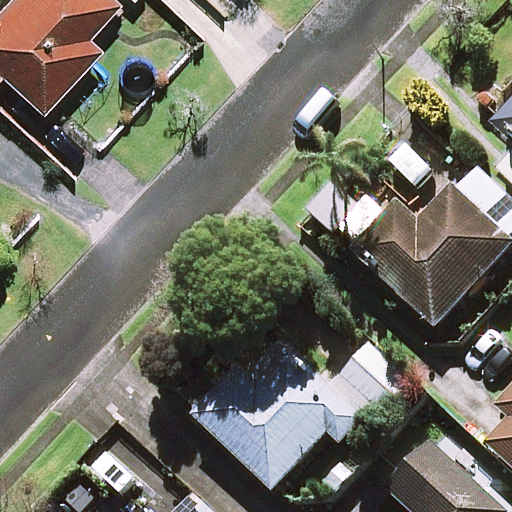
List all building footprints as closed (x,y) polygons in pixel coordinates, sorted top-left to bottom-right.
[(123,3),(119,0),(11,0),(0,13),(0,66),(48,110),(104,49),(92,37),(123,3)] [(511,109),(495,128),(511,143),(511,161),(499,176),(511,188),(511,109)] [(511,251),(511,206),(472,170),(419,228),(395,206),(350,255),(436,334),(511,251)] [(364,426),(273,340),(194,423),(273,498),(329,439),(341,450),(364,426)] [(412,392),(369,351),(341,381),(383,422),(412,392)] [(511,394),(500,407),(511,417),(511,420),(486,448),(511,472),(511,394)] [(499,511),(430,447),(386,494),(405,511),(499,511)]
